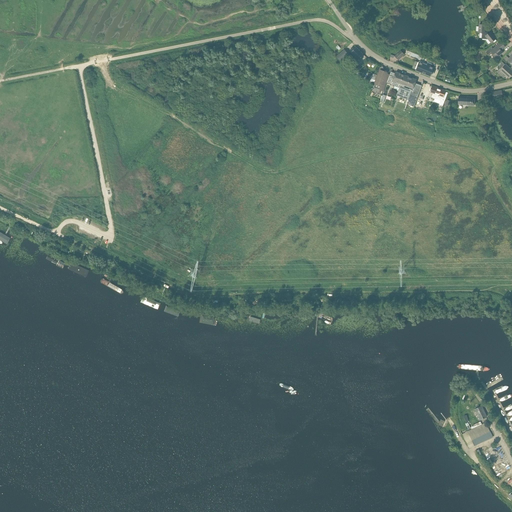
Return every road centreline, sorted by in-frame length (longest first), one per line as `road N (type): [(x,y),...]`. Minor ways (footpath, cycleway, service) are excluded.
road 1 (unclassified): [(63,68),(316,20),(354,38)]
road 2 (track): [(78,65),(112,231),(109,238),(71,219),(55,233)]
road 3 (unclassified): [(511,82),(446,88),(378,59),(354,38)]
road 4 (track): [(55,233),(175,288)]
